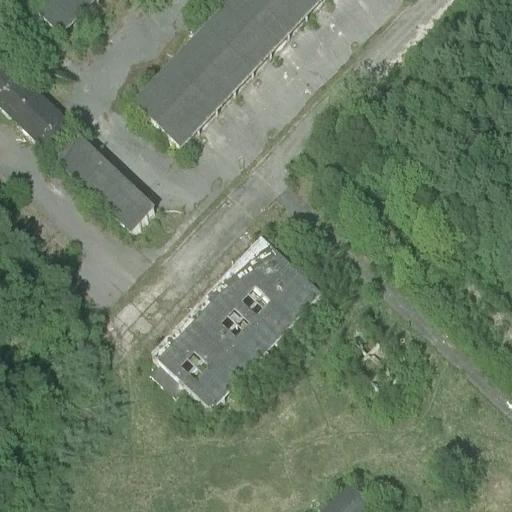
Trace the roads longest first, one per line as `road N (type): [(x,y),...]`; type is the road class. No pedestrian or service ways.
road 1 (track): [(441,0),(108,343)]
road 2 (track): [(266,179),(511,405)]
